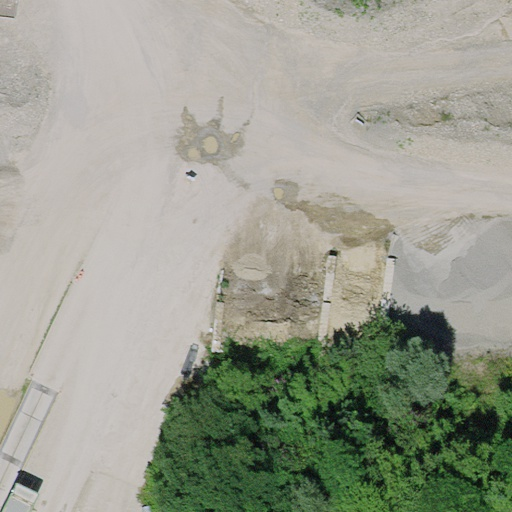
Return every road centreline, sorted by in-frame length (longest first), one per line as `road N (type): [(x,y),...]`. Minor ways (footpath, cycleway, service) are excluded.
road 1 (track): [(36,327),(511,87)]
road 2 (track): [(61,511),(24,241),(64,32),(95,0)]
road 3 (track): [(36,327),(204,335),(511,295)]
